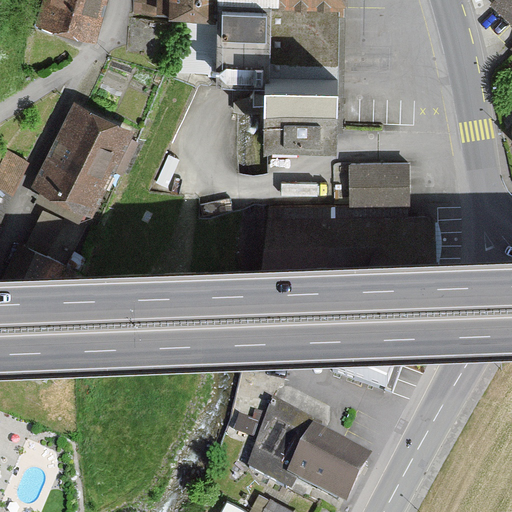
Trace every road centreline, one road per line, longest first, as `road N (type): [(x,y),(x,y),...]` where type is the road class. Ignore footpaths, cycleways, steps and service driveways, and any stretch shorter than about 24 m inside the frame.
road 1 (motorway): [(511,287),(0,305)]
road 2 (motorway): [(0,353),(511,335)]
road 3 (secondary): [(448,0),(503,237)]
road 4 (residential): [(81,62),(0,259)]
road 5 (primary): [(485,360),(409,462),(384,511)]
road 6 (primary): [(503,237),(471,257),(455,300),(468,344),(485,360)]
